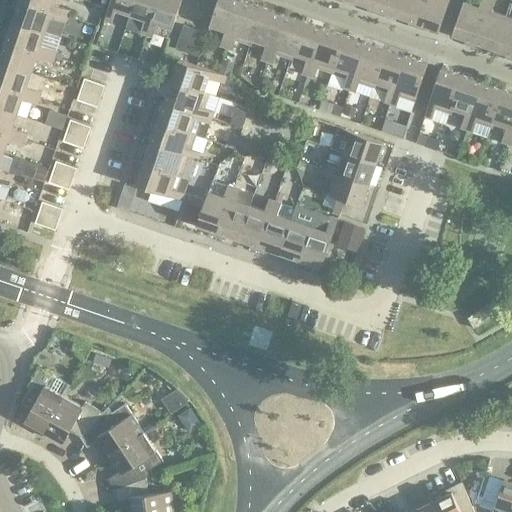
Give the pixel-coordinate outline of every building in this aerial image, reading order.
[(68,16),(22,0),(14,0),(12,6),(18,8),(14,20),(55,34),(60,20),(66,22),(68,16)] [(56,0),(22,0),(68,16),(70,10),(55,5),(56,0)] [(116,10),(131,14),(135,0),(111,0),(105,20),(112,23),(116,10)] [(158,0),(135,0),(131,14),(127,26),(141,31),(141,33),(147,35),(158,0)] [(181,0),(158,0),(147,35),(153,37),(157,23),(172,28),(181,0)] [(242,0),(218,0),(208,30),(223,35),(220,45),(226,47),(242,0)] [(263,6),(243,0),(242,0),(226,47),(232,49),(236,39),(250,44),(263,6)] [(356,0),(369,4),(367,10),(375,13),(379,0),(356,0)] [(379,0),(375,13),(384,16),(386,10),(398,14),(402,0),(379,0)] [(402,0),(398,14),(410,18),(408,24),(416,27),(425,0),(402,0)] [(425,0),(416,27),(425,30),(427,24),(440,29),(449,0),(425,0)] [(466,0),(464,0),(453,33),(466,37),(464,43),(473,46),(488,0),(480,0),(479,6),(465,2),(466,0)] [(495,0),(488,0),(473,46),(481,49),(483,43),(495,47),(506,15),(492,10),(495,0)] [(283,13),(263,6),(250,44),(264,49),(260,59),(267,61),(283,13)] [(304,20),(283,13),(267,61),(273,63),(276,53),(291,58),(304,20)] [(511,17),(506,15),(495,47),(507,51),(504,57),(511,59),(511,17)] [(55,34),(14,20),(10,31),(4,30),(1,38),(54,57),(56,51),(50,49),(55,34)] [(324,27),(304,20),(291,58),(305,63),(301,73),(308,75),(324,27)] [(184,24),(180,36),(203,44),(207,32),(184,24)] [(344,34),(324,27),(308,75),(314,77),(317,67),(332,72),(344,34)] [(365,41),(344,34),(332,72),(328,82),(349,89),(365,41)] [(203,44),(180,36),(176,48),(199,56),(203,44)] [(54,57),(1,38),(0,41),(0,48),(3,49),(0,59),(0,60),(32,72),(37,58),(52,63),(54,57)] [(386,48),(365,41),(349,89),(355,91),(358,81),(373,86),(386,48)] [(406,55),(386,48),(373,86),(387,91),(383,101),(390,103),(406,55)] [(428,63),(406,55),(390,103),(396,105),(400,95),(414,100),(412,106),(413,106),(428,63)] [(172,80),(210,93),(216,95),(221,79),(225,81),(227,75),(179,59),(172,80)] [(32,72),(0,60),(0,83),(40,98),(42,91),(27,86),(32,72)] [(463,75),(441,68),(425,115),(432,118),(436,108),(450,112),(463,75)] [(483,82),(463,75),(450,112),(464,117),(461,128),(467,130),(483,82)] [(105,84),(85,78),(81,88),(101,95),(105,84)] [(210,93),(172,80),(165,101),(213,117),(215,110),(205,107),(210,93)] [(503,89),(483,82),(467,130),(487,137),(491,127),(503,89)] [(40,98),(0,83),(0,107),(18,113),(23,99),(38,104),(40,98)] [(101,95),(81,88),(77,99),(97,106),(101,95)] [(511,131),(511,92),(503,89),(491,127),(505,131),(502,141),(508,144),(511,131)] [(213,117),(165,101),(158,121),(196,134),(201,120),(210,123),(213,117)] [(343,105),(333,102),(330,112),(340,115),(343,105)] [(342,114),(354,118),(357,110),(345,106),(342,114)] [(18,113),(0,107),(0,130),(26,139),(28,133),(13,128),(18,113)] [(235,107),(230,123),(243,127),(248,112),(235,107)] [(392,133),(397,121),(386,117),(381,129),(392,133)] [(91,126),(71,119),(67,130),(87,136),(91,126)] [(196,134),(158,121),(151,142),(196,157),(199,158),(201,152),(191,148),(196,134)] [(383,142),(338,126),(336,134),(349,138),(344,152),(376,163),(383,142)] [(26,139),(0,130),(0,153),(4,154),(9,140),(24,146),(26,139)] [(87,136),(67,130),(63,140),(84,147),(87,136)] [(235,147),(240,134),(230,131),(226,144),(235,147)] [(425,145),(429,135),(420,132),(417,142),(425,145)] [(196,157),(151,142),(144,163),(189,178),(196,157)] [(331,148),(326,162),(324,168),(369,184),(376,163),(344,152),(331,148)] [(0,165),(4,154),(0,153),(0,175),(12,180),(14,174),(0,168),(0,165)] [(77,167),(57,160),(53,171),(73,178),(77,167)] [(189,178),(144,163),(137,184),(184,200),(187,192),(185,192),(189,178)] [(32,180),(43,184),(47,172),(36,168),(32,180)] [(369,184),(324,168),(322,175),(335,179),(330,194),(338,197),(345,200),(362,205),(369,184)] [(73,178),(53,171),(49,182),(70,189),(73,178)] [(12,180),(0,175),(0,182),(10,186),(12,180)] [(213,179),(209,191),(206,199),(204,207),(198,223),(211,228),(209,233),(217,236),(234,187),(213,179)] [(123,196),(136,200),(139,189),(127,184),(123,196)] [(255,194),(234,187),(217,236),(226,239),(228,233),(240,238),(251,205),(255,194)] [(191,194),(188,202),(204,207),(206,199),(191,194)] [(338,197),(333,212),(340,214),(345,200),(338,197)] [(265,210),(251,205),(240,238),(252,242),(250,247),(258,250),(275,201),(269,199),(265,210)] [(63,208),(43,201),(39,212),(59,219),(63,208)] [(282,203),(275,201),(258,250),(266,253),(268,247),(280,252),(291,219),(278,215),(282,203)] [(184,218),(193,221),(199,219),(202,209),(188,204),(184,218)] [(59,219),(39,212),(35,223),(56,229),(59,219)] [(326,231),(312,226),(299,264),(307,267),(309,262),(322,266),(338,219),(331,216),(326,231)] [(312,226),(291,219),(280,252),(292,256),(290,261),(299,264),(312,226)] [(343,221),(335,245),(356,252),(364,228),(343,221)] [(503,310),(497,300),(467,317),(473,327),(503,310)] [(31,381),(33,382),(21,403),(31,409),(25,420),(44,431),(65,395),(72,381),(41,364),(31,381)] [(83,406),(65,395),(44,431),(64,442),(70,430),(80,436),(103,412),(85,401),(83,406)] [(144,432),(125,403),(112,412),(108,406),(103,412),(80,436),(87,447),(100,438),(110,454),(144,432)] [(177,414),(181,420),(194,412),(189,405),(177,414)] [(163,460),(144,432),(110,454),(121,470),(108,478),(115,489),(146,477),(153,474),(150,469),(163,460)] [(148,493),(146,477),(115,489),(116,500),(131,499),(132,511),(173,511),(171,490),(148,493)] [(493,511),(495,511),(511,511),(511,482),(504,480),(493,511)] [(445,495),(431,502),(436,511),(471,511),(474,511),(462,481),(443,490),(445,495)] [(482,495),(479,505),(493,510),(497,500),(482,495)] [(436,511),(431,502),(410,511),(436,511)]
